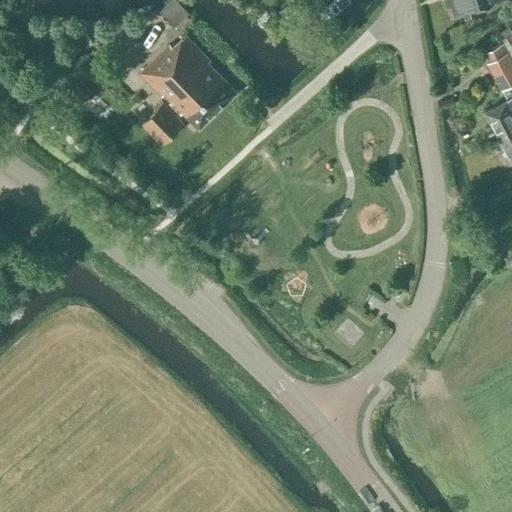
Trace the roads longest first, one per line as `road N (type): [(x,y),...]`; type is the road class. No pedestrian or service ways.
road 1 (secondary): [(319,423),(176,294),(0,162)]
road 2 (tertiary): [(319,423),(414,324),(430,284),(437,216)]
road 3 (tertiary): [(437,216),(405,0)]
